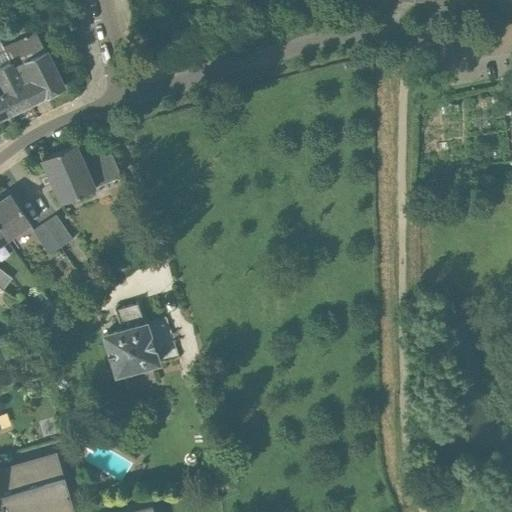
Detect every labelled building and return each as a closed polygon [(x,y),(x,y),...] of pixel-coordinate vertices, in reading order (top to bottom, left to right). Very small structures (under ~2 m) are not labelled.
[(511,0),(419,0),(488,8),(509,11),(511,11),(511,0)] [(9,59),(10,64),(30,104),(63,88),(38,35),(6,49),(10,59),(9,59)] [(30,104),(10,64),(4,67),(2,63),(0,63),(0,79),(3,87),(0,88),(0,89),(11,114),(30,104)] [(0,119),(11,114),(0,89),(0,119)] [(82,160),(74,143),(41,158),(61,202),(121,175),(114,159),(95,168),(90,157),(82,160)] [(10,194),(0,200),(0,232),(5,240),(30,223),(10,194)] [(56,215),(44,222),(60,247),(72,239),(56,215)] [(60,247),(44,222),(32,230),(49,255),(60,247)] [(0,286),(15,298),(19,292),(15,289),(16,288),(9,282),(12,278),(0,268),(0,286)] [(144,323),(138,303),(116,309),(122,330),(104,336),(116,376),(158,363),(146,323),(144,323)] [(0,467),(0,511),(71,511),(73,511),(56,452),(0,467)]
